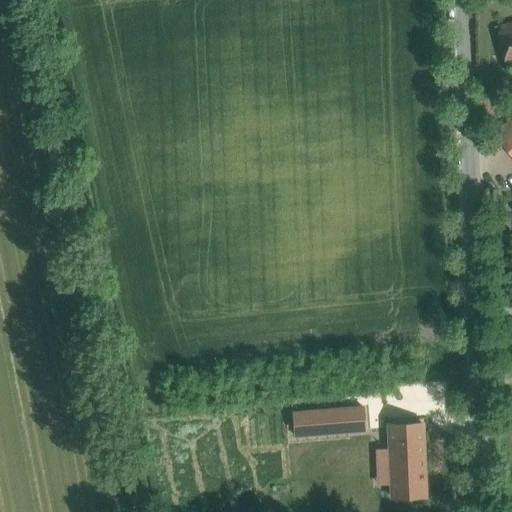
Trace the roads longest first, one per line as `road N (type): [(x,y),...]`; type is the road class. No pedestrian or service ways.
road 1 (track): [(138,511),(32,0)]
road 2 (unclassified): [(483,511),(462,0)]
